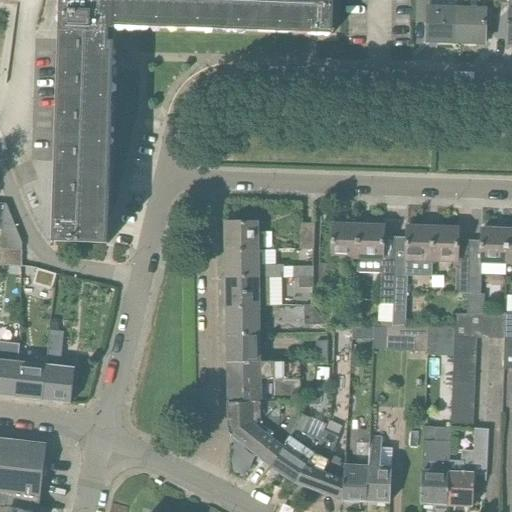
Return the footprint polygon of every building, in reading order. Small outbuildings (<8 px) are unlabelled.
[(109,222),(113,100),(114,42),(108,42),(109,29),(115,30),(115,28),(333,36),(333,0),(59,0),(53,243),(108,245),(109,222)] [(427,43),(456,44),(457,0),(455,0),(455,8),(444,7),(444,4),(430,3),(430,0),(416,0),(416,15),(428,16),(427,43)] [(486,5),(496,5),(496,0),(457,0),(456,44),(485,45),(486,8),(486,5)] [(226,252),(258,251),(257,224),(225,224),(226,252)] [(299,251),(314,251),(315,225),(300,224),(299,251)] [(22,251),(22,244),(15,226),(3,225),(2,231),(0,249),(22,251)] [(331,260),(357,261),(358,226),(332,225),(331,260)] [(380,306),(393,306),(395,239),(384,239),(384,227),(358,226),(357,261),(357,272),(381,274),(380,306)] [(395,239),(393,306),(392,328),(405,326),(406,295),(407,295),(408,277),(432,278),(432,263),(433,228),(407,228),(407,240),(395,239)] [(455,294),(468,295),(470,242),(459,241),(459,229),(433,228),(432,263),(453,264),(453,269),(456,269),(455,294)] [(484,265),(506,266),(507,231),(482,230),(481,242),(470,242),(468,295),(481,295),(481,270),(484,270),(484,265)] [(0,252),(0,265),(21,268),(22,251),(0,249),(0,252)] [(283,266),(258,266),(258,251),(226,252),(226,280),(269,279),(284,279),(283,266)] [(318,295),(331,295),(333,265),(319,265),(318,295)] [(299,279),(313,279),(313,268),(292,268),(292,279),(299,279)] [(227,308),(260,307),(270,307),(269,279),(226,280),(227,308)] [(299,289),(313,289),(313,279),(299,279),(299,289)] [(304,327),(327,326),(312,306),(304,307),(304,327)] [(227,336),(260,335),(260,307),(227,308),(227,336)] [(454,339),(477,340),(491,340),(492,314),(455,315),(455,326),(454,339)] [(491,340),(504,341),(506,314),(492,314),(491,340)] [(511,314),(506,314),(504,341),(504,348),(503,371),(511,370),(511,314)] [(405,326),(392,328),(386,328),(386,352),(428,353),(428,346),(429,326),(405,326)] [(429,326),(428,346),(454,347),(454,339),(455,326),(429,326)] [(71,404),(75,368),(60,366),(64,333),(49,331),(49,332),(48,345),(46,360),(46,365),(43,401),(71,404)] [(228,363),(261,363),(260,335),(227,336),(228,363)] [(477,349),(477,340),(454,339),(454,347),(454,348),(477,349)] [(18,362),(20,345),(0,342),(0,396),(15,398),(18,362)] [(316,362),(328,362),(328,343),(316,343),(316,362)] [(454,348),(453,357),(476,357),(477,349),(454,348)] [(476,366),(476,357),(453,357),(453,366),(476,366)] [(43,401),(46,365),(38,364),(18,362),(15,398),(43,401)] [(228,380),(262,380),(274,380),(300,380),(300,363),(261,363),(228,363),(228,380)] [(453,366),(453,374),(476,375),(476,366),(453,366)] [(453,374),(452,383),(475,384),(476,375),(453,374)] [(228,404),(270,403),(270,393),(262,393),(262,380),(228,380),(228,404)] [(300,396),(300,380),(274,380),(275,397),(300,396)] [(475,393),(475,384),(452,383),(452,392),(475,393)] [(452,392),(452,401),(475,402),(475,393),(452,392)] [(474,411),(475,402),(452,401),(451,410),(474,411)] [(230,434),(249,450),(280,403),(280,402),(270,403),(228,404),(229,433),(230,434)] [(271,467),(295,484),(321,439),(305,432),(310,420),(315,406),(306,402),(290,437),(271,467)] [(271,467),(290,437),(279,431),(280,420),(280,403),(249,450),(271,467)] [(451,410),(451,419),(474,420),(474,411),(451,410)] [(451,429),(473,430),(473,429),(474,420),(451,419),(451,429)] [(474,452),(474,453),(488,454),(489,431),(489,430),(485,429),(474,429),(473,430),(475,430),(474,452)] [(343,502),(367,503),(370,437),(370,431),(356,431),(356,436),(354,436),(353,458),(345,457),(345,461),(343,502)] [(420,505),(447,506),(450,462),(449,459),(450,443),(436,442),(434,442),(434,432),(424,431),(424,442),(423,442),(420,505)] [(295,484),(343,502),(345,461),(332,456),(339,438),(324,432),(321,439),(295,484)] [(367,503),(389,504),(390,504),(392,467),(380,467),(382,438),(370,437),(367,503)] [(0,467),(42,472),(46,445),(0,439),(0,467)] [(474,475),(464,475),(465,462),(450,462),(447,506),(473,507),(474,475)] [(0,495),(7,497),(39,504),(42,472),(0,467),(0,495)]
